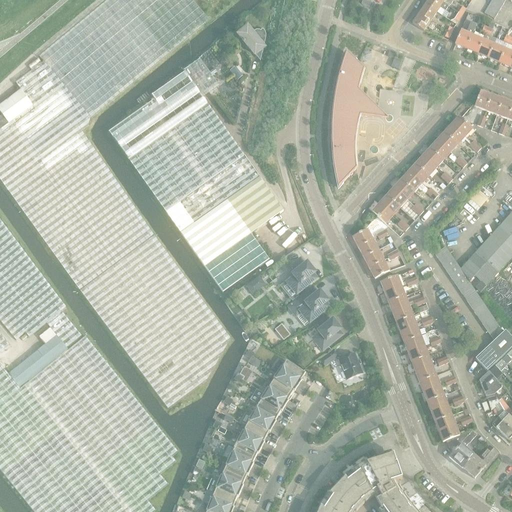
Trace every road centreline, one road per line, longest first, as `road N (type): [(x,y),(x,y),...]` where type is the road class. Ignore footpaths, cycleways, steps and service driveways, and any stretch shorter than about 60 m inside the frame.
road 1 (residential): [(511,147),(491,153),(415,235),(484,337),(458,364),(485,430),(511,454)]
road 2 (tertiary): [(329,229),(304,161),(301,125),(328,0)]
road 3 (residential): [(329,229),(474,75)]
road 4 (tertiary): [(406,410),(329,229)]
road 5 (residential): [(417,0),(389,41),(474,75)]
road 6 (unclassified): [(99,0),(0,86)]
